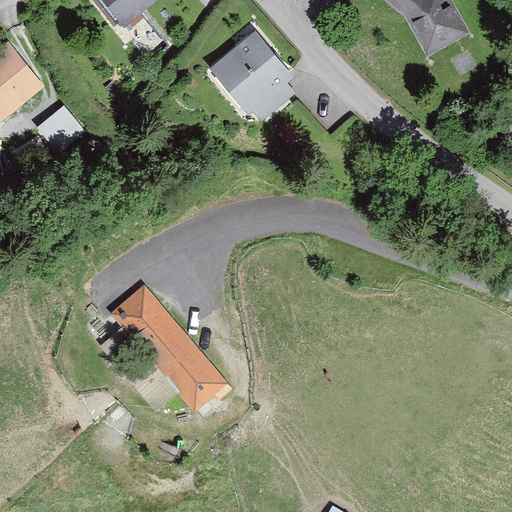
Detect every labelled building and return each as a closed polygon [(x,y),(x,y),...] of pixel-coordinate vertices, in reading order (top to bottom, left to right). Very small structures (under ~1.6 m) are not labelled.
[(98,0),(117,22),(144,0),(98,0)] [(384,0),(403,13),(427,58),(471,34),(450,0),(384,0)] [(255,34),(220,63),(251,101),(259,95),(269,108),(292,88),(282,75),(286,72),(255,34)] [(0,98),(7,107),(41,80),(11,40),(0,48),(0,98)] [(64,102),(37,123),(57,149),(84,128),(64,102)] [(72,175),(68,160),(52,164),(57,180),(72,175)] [(222,381),(144,292),(116,317),(125,327),(103,347),(157,408),(179,389),(194,406),(222,381)] [(329,501),(324,511),(352,511),(353,510),(329,501)]
